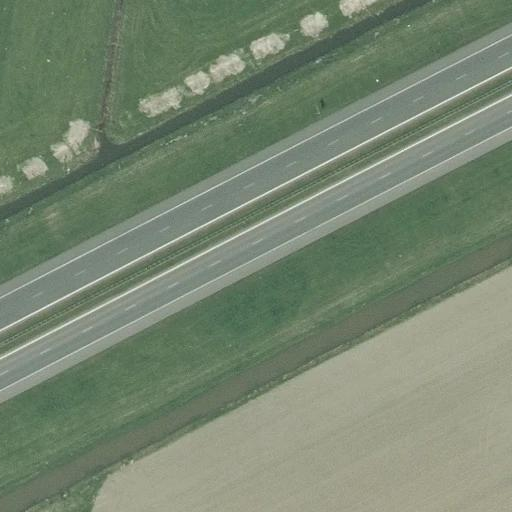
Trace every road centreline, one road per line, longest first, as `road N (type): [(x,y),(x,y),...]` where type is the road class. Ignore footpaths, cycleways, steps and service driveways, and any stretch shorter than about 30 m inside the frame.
road 1 (motorway): [(511,43),(0,306)]
road 2 (motorway): [(0,366),(511,104)]
